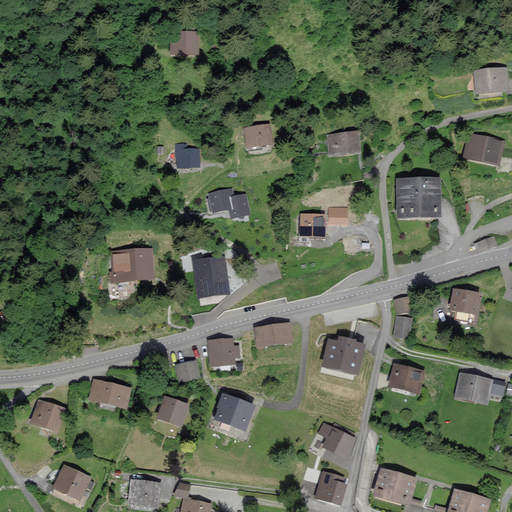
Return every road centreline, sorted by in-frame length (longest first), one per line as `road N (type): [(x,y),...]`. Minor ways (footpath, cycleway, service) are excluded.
road 1 (unclassified): [(34,375),(377,290)]
road 2 (residential): [(390,287),(383,175),(392,153),(444,123),(511,108)]
road 3 (residential): [(377,290),(383,342),(347,511)]
road 4 (residential): [(323,511),(189,490)]
road 5 (track): [(511,377),(383,340)]
